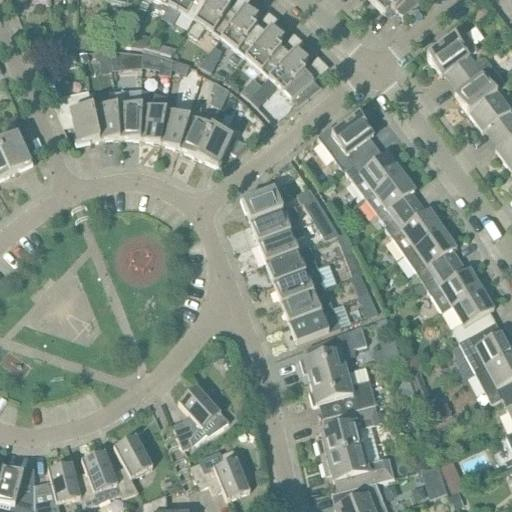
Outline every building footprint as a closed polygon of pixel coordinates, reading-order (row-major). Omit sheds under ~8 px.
[(107,0),(106,4),(127,9),(129,0),(107,0)] [(144,0),(168,9),(173,0),(144,0)] [(173,0),(168,9),(161,22),(173,29),(180,17),(195,25),(211,0),(210,0),(211,0),(210,0),(173,0)] [(211,0),(195,25),(187,37),(197,43),(204,32),(220,42),(245,11),(244,11),(238,19),(229,13),(231,9),(227,6),(229,2),(226,0),(211,0)] [(380,0),(373,7),(384,18),(388,15),(392,19),(394,16),(402,23),(402,24),(424,4),(425,4),(422,1),(423,0),(380,0)] [(245,11),(220,42),(245,61),(271,32),(271,31),(264,39),(256,32),(258,29),(254,26),(257,22),(244,12),(245,11)] [(271,32),(245,61),(268,82),(296,54),(296,53),(289,61),(281,54),(284,51),(279,47),(283,43),(271,33),(272,32),(271,32)] [(440,51),(426,61),(440,81),(448,75),(455,84),(475,69),(468,60),(476,54),(462,35),(454,41),(454,40),(450,43),(447,39),(437,47),(440,51)] [(117,36),(113,47),(123,50),(126,39),(117,36)] [(85,51),(85,37),(77,37),(77,51),(85,51)] [(126,39),(123,50),(132,52),(143,53),(146,48),(147,45),(150,40),(127,37),(126,39)] [(75,38),(67,39),(67,52),(76,51),(76,42),(75,38)] [(49,43),(38,47),(42,58),(52,54),(49,43)] [(159,51),(154,59),(160,60),(161,61),(169,64),(177,52),(160,48),(159,51)] [(174,65),(177,66),(184,57),(177,52),(169,64),(174,65)] [(296,54),(268,82),(277,91),(291,105),(297,111),(320,92),(313,85),(304,76),(307,73),(303,70),(307,66),(296,55),(297,54),(296,54)] [(96,65),(111,65),(111,57),(96,56),(96,65)] [(111,57),(111,65),(112,76),(112,77),(122,75),(121,66),(121,57),(111,57)] [(142,67),(142,73),(159,75),(161,61),(160,60),(154,59),(145,57),(142,59),(142,67)] [(461,93),(454,99),(468,118),(496,97),(505,90),(485,62),(475,69),(455,84),(461,93)] [(214,71),(204,64),(199,71),(210,78),(214,71)] [(186,78),(188,72),(189,70),(174,65),(171,73),(186,78)] [(242,95),(249,101),(262,88),(256,82),(242,95)] [(277,91),(268,82),(262,88),(249,101),(258,110),(277,91)] [(224,103),(229,96),(215,88),(211,95),(224,103)] [(88,96),(51,104),(57,119),(63,133),(72,131),(75,143),(73,143),(75,152),(89,149),(89,147),(99,145),(91,112),(88,99),(88,96)] [(97,98),(88,99),(91,112),(99,145),(119,143),(115,96),(114,97),(97,98)] [(115,96),(119,143),(140,144),(141,97),(123,96),(115,97),(115,96)] [(141,97),(140,144),(160,148),(167,101),(141,97)] [(496,97),(468,118),(482,137),(489,131),(496,140),(511,128),(511,114),(510,116),(496,97)] [(167,101),(160,148),(179,154),(193,109),(192,109),(188,122),(176,118),(176,103),(168,102),(167,101)] [(193,109),(179,154),(197,163),(211,132),(199,126),(201,112),(193,110),(193,109)] [(17,119),(9,123),(15,135),(22,132),(17,119)] [(342,176),(344,175),(372,154),(365,145),(373,139),(358,120),(345,130),(342,126),(332,134),(329,131),(316,142),(342,176)] [(503,149),(495,155),(509,174),(511,171),(511,128),(496,140),(503,149)] [(211,132),(197,163),(206,167),(206,169),(218,175),(222,167),(220,166),(225,155),(231,158),(236,160),(249,150),(238,144),(211,132)] [(23,136),(0,146),(0,157),(10,179),(19,175),(20,177),(33,171),(29,163),(28,163),(22,152),(30,149),(23,136)] [(300,171),(313,162),(306,152),(293,161),(300,171)] [(364,203),(373,197),(401,176),(386,157),(379,163),(372,154),(344,175),(364,203)] [(0,183),(10,179),(0,157),(0,183)] [(384,231),(393,225),(414,210),(407,201),(415,195),(401,176),(373,197),(364,203),(384,231)] [(260,199),(242,206),(250,228),(282,216),(269,184),(257,193),(260,199)] [(304,207),(316,203),(310,195),(297,200),(300,209),(304,207)] [(328,219),(317,202),(304,207),(315,226),(328,219)] [(421,219),(414,210),(393,225),(384,231),(403,260),(442,233),(429,214),(421,219)] [(282,216),(250,228),(257,248),(289,236),(286,227),(299,222),(297,219),(294,211),(282,216)] [(336,241),(341,240),(328,219),(315,226),(327,245),(336,241)] [(289,236),(257,248),(265,268),(297,256),(293,246),(304,239),(301,232),(302,232),(301,231),(289,236)] [(403,260),(423,288),(433,281),(454,268),(448,258),(456,253),(442,233),(403,260)] [(347,245),(339,248),(344,261),(346,260),(353,256),(354,256),(353,254),(347,245)] [(297,256),(265,268),(273,288),(317,271),(309,252),(297,256)] [(346,260),(344,261),(350,275),(361,271),(354,256),(353,256),(346,260)] [(454,268),(433,281),(423,288),(441,318),(451,311),(481,293),(469,273),(460,278),(454,268)] [(317,271),(273,288),(280,308),(312,296),(325,292),(337,288),(330,269),(318,274),(317,272),(317,271)] [(362,284),(352,289),(358,302),(368,298),(362,284)] [(312,296),(280,308),(288,329),(332,312),(325,292),(312,296)] [(481,293),(451,311),(461,327),(450,333),(453,338),(459,348),(491,329),(485,319),(493,314),(481,293)] [(377,318),(371,304),(361,309),(367,322),(377,318)] [(332,312),(288,329),(296,350),(340,333),(332,312)] [(385,322),(374,326),(378,337),(390,333),(385,322)] [(475,378),(485,372),(511,358),(511,348),(505,336),(497,340),(491,329),(459,348),(475,378)] [(303,364),(299,365),(303,378),(307,377),(309,387),(346,377),(342,364),(355,359),(354,353),(366,350),(362,334),(349,338),(349,336),(324,345),(324,346),(327,357),(309,362),(303,364)] [(417,368),(411,358),(403,363),(409,374),(417,368)] [(511,358),(485,372),(475,378),(491,408),(501,403),(511,398),(511,358)] [(312,396),(308,397),(312,411),(316,410),(318,409),(339,403),(344,418),(374,410),(374,409),(375,409),(369,385),(365,371),(346,377),(309,387),(312,396)] [(402,386),(396,397),(397,404),(409,400),(414,399),(409,384),(402,386)] [(181,426),(172,430),(182,455),(194,450),(193,450),(206,439),(206,440),(206,439),(208,441),(228,427),(225,424),(207,403),(209,401),(201,392),(199,394),(196,391),(178,408),(189,421),(185,423),(181,426)] [(426,391),(415,397),(420,405),(430,400),(426,391)] [(506,413),(511,426),(511,398),(501,403),(506,413)] [(446,406),(426,416),(433,430),(454,420),(446,406)] [(322,444),(316,445),(321,462),(361,452),(357,435),(379,429),(374,410),(344,418),(322,423),(322,424),(323,424),(325,435),(320,436),(322,444)] [(112,477),(111,477),(120,499),(122,503),(127,501),(138,497),(130,484),(152,472),(135,441),(113,453),(124,472),(112,477)] [(361,452),(321,462),(325,480),(331,478),(333,486),(345,483),(348,493),(335,497),(336,498),(340,497),(375,487),(379,486),(394,483),(393,482),(388,463),(366,469),(361,452)] [(232,454),(219,460),(218,457),(199,464),(200,467),(189,472),(198,494),(209,490),(212,499),(222,495),(226,506),(249,496),(232,454)] [(77,490),(76,490),(80,503),(82,511),(85,511),(98,509),(110,503),(120,499),(111,477),(112,477),(104,457),(81,466),(89,486),(77,489),(77,490)] [(425,457),(412,461),(416,476),(425,473),(429,472),(425,457)] [(50,487),(34,491),(34,497),(34,511),(57,511),(56,509),(80,503),(76,490),(77,490),(77,489),(72,468),(47,475),(50,487)] [(425,473),(421,474),(422,478),(424,485),(436,482),(439,481),(441,480),(438,470),(429,472),(425,473)] [(259,474),(255,479),(256,485),(268,484),(265,472),(259,474)] [(0,511),(34,511),(34,497),(18,497),(23,478),(1,473),(0,477),(0,511)] [(452,499),(454,498),(454,497),(455,497),(465,493),(461,484),(448,489),(452,499)] [(384,511),(383,508),(375,487),(340,497),(345,509),(336,511),(384,511)] [(457,497),(449,501),(453,511),(458,511),(462,510),(457,497)] [(166,499),(142,509),(142,511),(166,511),(166,499)]
